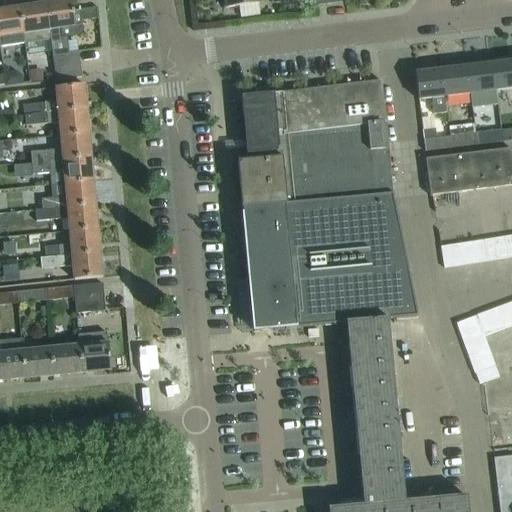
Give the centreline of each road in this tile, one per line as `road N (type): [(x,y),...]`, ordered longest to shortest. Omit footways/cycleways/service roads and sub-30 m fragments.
road 1 (residential): [(485,511),(470,398),(413,218),(393,28)]
road 2 (residential): [(203,421),(171,56)]
road 3 (residential): [(171,56),(393,28)]
road 4 (unclassified): [(203,421),(0,443)]
